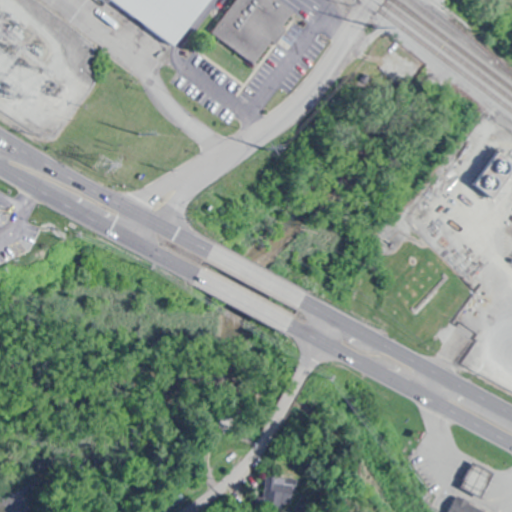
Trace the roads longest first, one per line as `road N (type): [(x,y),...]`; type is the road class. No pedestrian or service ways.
road 1 (primary): [(511,410),(0,131)]
road 2 (primary): [(0,168),(511,446)]
road 3 (residential): [(90,221),(144,214),(252,139),(315,84),(369,0)]
road 4 (residential): [(331,314),(275,419),(238,470),(189,511)]
